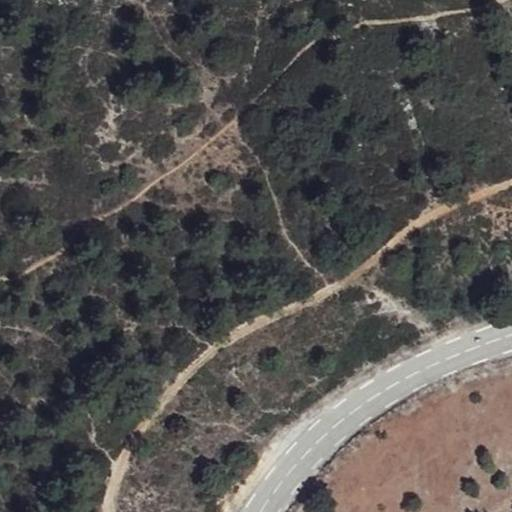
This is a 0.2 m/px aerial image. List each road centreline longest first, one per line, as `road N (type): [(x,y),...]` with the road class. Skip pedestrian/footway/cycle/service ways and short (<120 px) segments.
road 1 (track): [(111,511),(136,440),(200,363),(408,225),(511,186)]
road 2 (secondary): [(251,511),(344,414),(511,332)]
